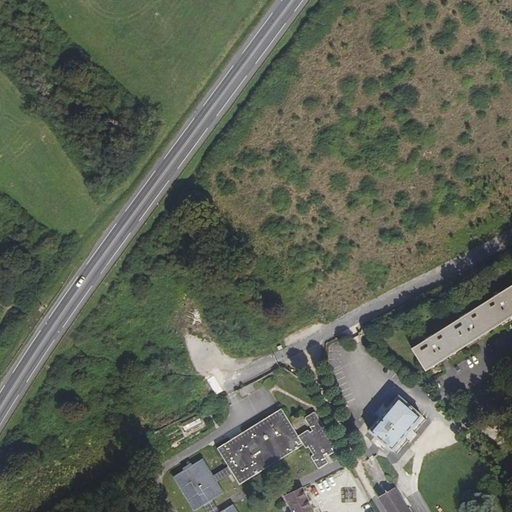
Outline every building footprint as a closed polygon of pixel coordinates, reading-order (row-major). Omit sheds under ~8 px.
[(511,318),(511,289),(414,351),(427,372),(511,318)] [(313,382),(303,361),(282,372),(299,383),(313,382)] [(133,385),(114,395),(122,415),(142,407),(133,385)] [(257,396),(253,387),(239,394),(243,403),(257,396)] [(114,395),(70,415),(79,436),(122,415),(114,395)] [(424,421),(398,399),(370,433),(395,454),(424,421)] [(70,415),(51,423),(61,447),(80,439),(79,436),(70,415)] [(185,477),(175,482),(193,511),(205,511),(207,511),(208,511),(239,511),(237,508),(230,511),(222,511),(219,506),(228,500),(221,489),(235,480),(242,491),(305,452),(320,477),(332,470),(331,467),(343,460),(317,418),(307,425),(314,437),(302,444),(285,416),(285,415),(218,456),(228,472),(216,479),(206,463),(196,469),(194,466),(182,473),(185,477)] [(373,458),(367,461),(376,480),(383,477),(373,458)] [(304,511),(318,506),(307,480),(283,492),(292,511),(304,511)] [(407,511),(392,482),(379,488),(390,511),(407,511)]
